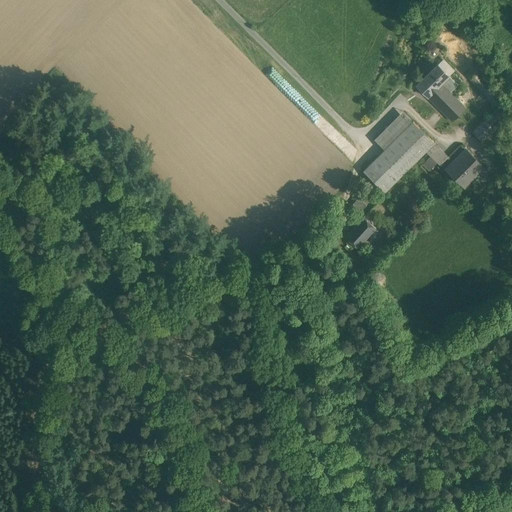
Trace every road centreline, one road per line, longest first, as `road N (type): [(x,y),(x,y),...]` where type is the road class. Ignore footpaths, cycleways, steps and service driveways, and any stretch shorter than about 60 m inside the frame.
road 1 (track): [(299,282),(229,279),(144,310),(108,334),(155,375),(181,425),(185,464),(228,511)]
road 2 (track): [(356,511),(333,427),(323,336),(299,282),(356,177),(362,142)]
road 3 (track): [(44,511),(40,436),(58,299),(15,257),(0,226)]
